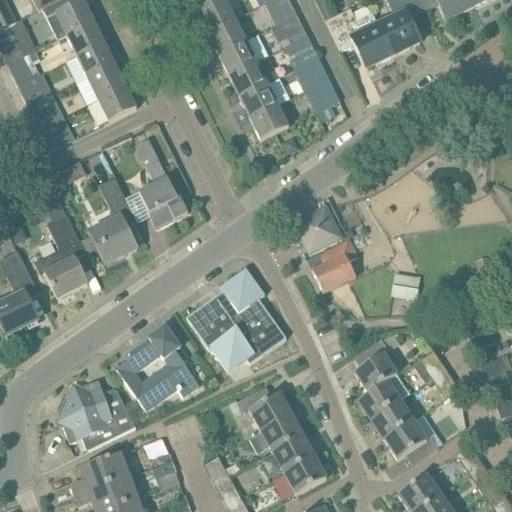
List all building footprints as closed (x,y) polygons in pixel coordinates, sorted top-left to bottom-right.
[(31,0),(38,14),(43,12),(68,0),(67,0),(31,0)] [(58,42),(66,38),(94,25),(83,3),(72,9),(68,0),(43,12),(58,42)] [(196,14),(207,36),(235,22),(224,0),(196,14)] [(280,0),(253,0),(259,11),(265,8),(280,0)] [(287,0),(280,0),(265,8),(275,30),(297,18),(287,0)] [(409,22),(422,16),(414,0),(384,0),(394,20),(379,27),(394,59),(420,46),(409,22)] [(414,0),(422,16),(423,15),(420,9),(436,1),(447,23),(473,10),(468,0),(414,0)] [(468,0),(473,10),(493,0),(468,0)] [(394,59),(379,27),(372,15),(356,23),(351,12),(333,21),(324,2),(317,5),(341,55),(355,49),(366,72),(394,59)] [(297,18),(275,30),(271,32),(278,46),(288,41),(291,48),(308,40),(297,18)] [(207,36),(218,58),(246,44),(235,22),(207,36)] [(66,38),(77,60),(104,46),(94,25),(66,38)] [(0,53),(7,68),(23,60),(10,33),(0,37),(0,43),(0,44),(0,53)] [(291,48),(285,51),(295,74),(319,62),(308,40),(291,48)] [(218,58),(229,80),(269,60),(268,58),(256,65),(246,44),(218,58)] [(77,60),(87,82),(115,68),(104,46),(77,60)] [(23,60),(7,68),(18,90),(34,82),(23,60)] [(229,80),(240,101),(267,88),(267,87),(279,81),(269,60),(229,80)] [(319,62),(295,74),(294,74),(305,95),(329,83),(319,62)] [(87,82),(98,103),(126,90),(115,68),(87,82)] [(28,111),(44,103),(34,82),(18,90),(28,111)] [(329,83),(305,95),(316,117),(340,105),(329,83)] [(240,101),(250,123),(278,109),(267,88),(240,101)] [(126,90),(98,103),(109,126),(137,112),(126,90)] [(44,103),(28,111),(39,133),(55,125),(44,103)] [(278,109),(250,123),(261,144),(289,131),(278,109)] [(66,147),(55,125),(39,133),(50,155),(66,147)] [(0,151),(8,145),(1,136),(0,135),(0,151)] [(148,142),(136,148),(155,188),(140,195),(151,217),(148,218),(155,231),(188,216),(180,201),(178,202),(148,142)] [(89,235),(96,250),(105,268),(137,253),(121,221),(134,215),(116,180),(99,188),(116,222),(89,235)] [(342,242),(335,228),(326,210),(297,225),(295,229),(310,258),(342,242)] [(45,277),(49,285),(58,303),(87,288),(74,262),(85,256),(67,219),(47,229),(59,253),(34,266),(41,279),(45,277)] [(355,239),(351,232),(345,234),(349,242),(355,239)] [(350,243),(338,249),(320,258),(324,267),(312,273),(323,297),(358,279),(351,264),(358,260),(350,243)] [(38,323),(31,310),(28,302),(39,297),(18,255),(0,264),(0,265),(17,300),(0,308),(0,326),(6,339),(38,323)] [(186,321),(198,337),(208,352),(212,350),(229,375),(246,363),(250,368),(286,342),(259,303),(265,299),(246,273),(220,291),(223,295),(186,321)] [(395,275),(391,298),(417,303),(420,280),(395,275)] [(116,373),(146,416),(177,393),(183,401),(199,390),(182,366),(188,362),(165,330),(137,350),(141,356),(116,373)] [(477,362),(489,357),(486,349),(495,345),(490,333),(469,341),(477,362)] [(398,377),(385,357),(389,354),(382,343),(372,350),(379,360),(354,376),(368,396),(386,384),(387,384),(397,378),(398,377)] [(432,383),(446,373),(434,354),(419,363),(432,383)] [(489,357),(477,362),(485,382),(506,373),(501,361),(492,364),(489,357)] [(460,394),(446,373),(432,383),(445,403),(460,394)] [(510,385),(506,373),(485,382),(493,402),(505,397),(502,388),(510,385)] [(401,404),(410,398),(397,378),(387,384),(386,384),(368,396),(358,403),(371,423),(401,404)] [(84,442),(89,454),(136,431),(117,394),(104,399),(98,384),(71,394),(74,402),(67,417),(59,420),(70,447),(84,442)] [(250,415),(261,435),(291,419),(280,397),(254,411),(248,401),(238,406),(244,418),(250,415)] [(511,402),(508,404),(505,397),(493,402),(501,422),(511,418),(511,402)] [(414,424),(401,404),(371,423),(384,444),(414,424)] [(261,435),(273,456),(303,440),(291,419),(261,435)] [(427,444),(414,424),(384,444),(398,464),(422,448),(429,459),(439,452),(432,441),(427,444)] [(273,456),(285,478),(315,461),(303,440),(273,456)] [(469,448),(455,458),(460,466),(475,456),(469,448)] [(242,454),(239,459),(241,463),(246,463),(249,459),(247,454),(242,454)] [(75,500),(129,480),(121,457),(79,473),(83,484),(71,489),(75,500)] [(162,470),(172,466),(169,458),(159,462),(162,470)] [(315,461),(285,478),(297,499),(326,482),(315,461)] [(172,466),(162,470),(165,479),(176,476),(172,466)] [(210,481),(214,489),(230,480),(225,472),(210,481)] [(398,498),(407,511),(420,511),(440,498),(426,479),(398,498)] [(109,511),(137,501),(129,480),(75,500),(79,511),(92,507),(94,511),(109,511)] [(478,491),(482,497),(497,487),(492,481),(478,491)] [(486,511),(502,511),(510,506),(497,487),(482,497),(483,498),(479,501),(486,511)] [(222,502),(226,510),(241,501),(237,493),(222,502)] [(420,511),(449,511),(440,498),(420,511)] [(177,511),(188,508),(184,499),(174,503),(177,511)] [(141,511),(137,501),(109,511),(141,511)]
